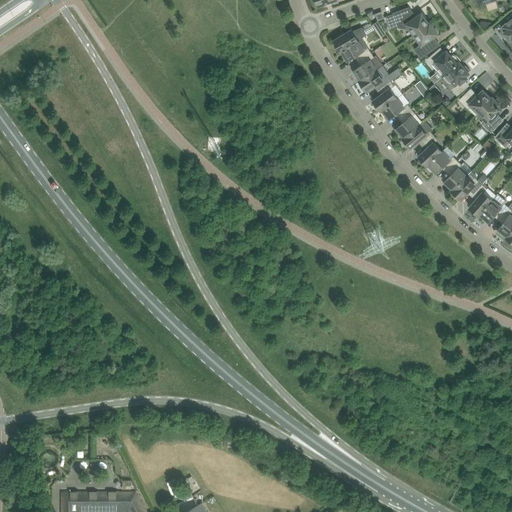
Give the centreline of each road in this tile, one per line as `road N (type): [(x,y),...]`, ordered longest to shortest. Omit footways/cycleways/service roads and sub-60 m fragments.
road 1 (primary): [(383,487),(256,366),(215,309),(122,103),(57,0)]
road 2 (primary): [(383,487),(168,322),(54,193),(0,116)]
road 3 (primary): [(0,421),(188,402),(245,418),(383,487)]
road 4 (residential): [(511,266),(398,160),(303,26)]
